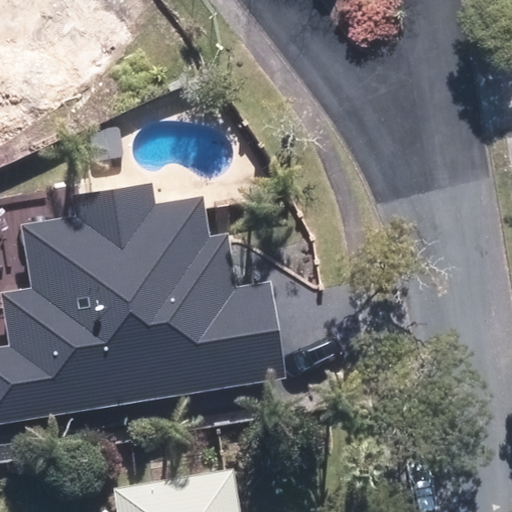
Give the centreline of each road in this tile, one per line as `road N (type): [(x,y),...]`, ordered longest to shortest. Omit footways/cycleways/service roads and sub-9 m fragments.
road 1 (residential): [(485,511),(432,190)]
road 2 (residential): [(432,190),(393,127),(287,0)]
road 3 (residential): [(425,0),(432,190)]
